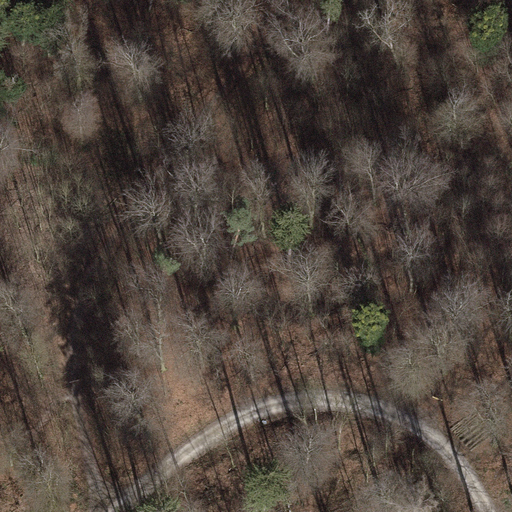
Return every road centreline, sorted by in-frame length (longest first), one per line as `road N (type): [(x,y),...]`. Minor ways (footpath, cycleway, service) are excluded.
road 1 (track): [(103,511),(74,379),(82,306),(130,216),(242,64),(270,0)]
road 2 (track): [(118,511),(231,423),(308,400),(361,404),(411,425),(451,457),(489,511)]
